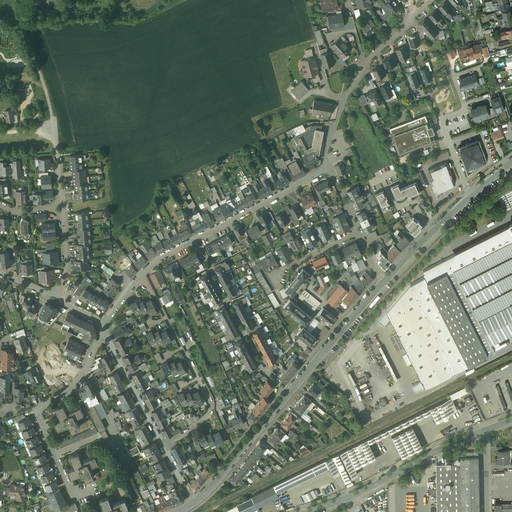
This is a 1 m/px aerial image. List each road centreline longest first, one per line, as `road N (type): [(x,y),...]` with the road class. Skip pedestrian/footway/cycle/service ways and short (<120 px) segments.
road 1 (residential): [(136,278),(155,297),(208,402),(202,421),(164,446)]
road 2 (residential): [(432,0),(358,75),(328,141),(329,165)]
road 3 (unknown): [(450,146),(476,131),(486,142),(488,162),(436,199),(424,164),(453,155)]
road 4 (residential): [(485,430),(310,511)]
road 5 (residential): [(290,391),(262,367),(194,237)]
road 6 (residential): [(481,66),(453,76),(465,111),(440,119),(469,198)]
road 7 (residential): [(329,165),(194,237)]
road 8 (tertiary): [(192,503),(290,391)]
road 9 (tertiary): [(290,391),(384,283)]
road 10 (residential): [(102,328),(164,446)]
road 11 (tertiary): [(384,283),(469,198)]
